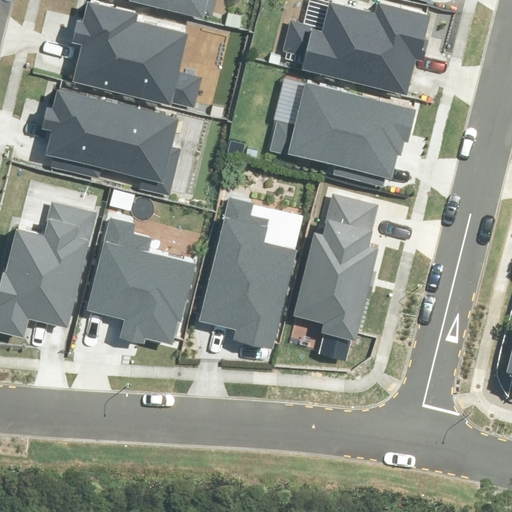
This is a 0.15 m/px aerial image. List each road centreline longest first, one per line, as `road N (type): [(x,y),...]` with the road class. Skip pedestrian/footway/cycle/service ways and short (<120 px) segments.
road 1 (residential): [(416,434),(0,408)]
road 2 (residential): [(416,434),(511,46)]
